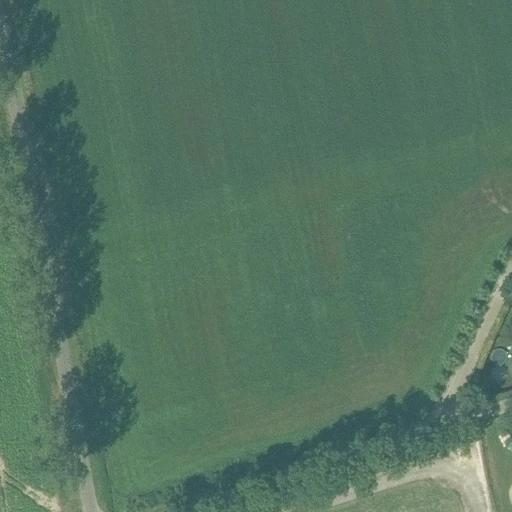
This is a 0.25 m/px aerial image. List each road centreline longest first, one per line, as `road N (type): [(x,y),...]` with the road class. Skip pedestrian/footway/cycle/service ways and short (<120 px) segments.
road 1 (unclassified): [(91,511),(0,12)]
road 2 (unknown): [(197,511),(511,406)]
